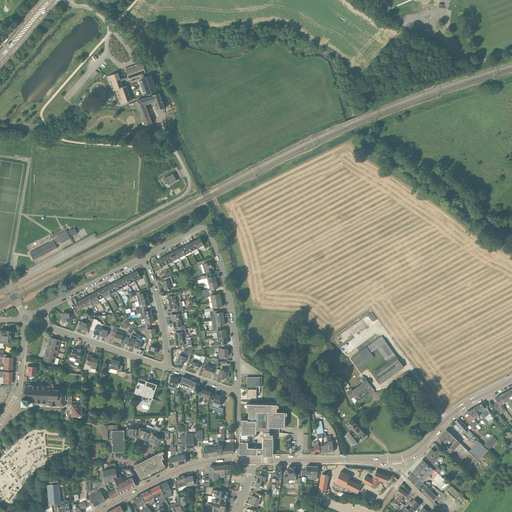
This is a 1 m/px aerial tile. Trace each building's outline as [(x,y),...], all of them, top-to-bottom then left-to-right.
[(128,77),(120,80),(121,82),(139,75),(143,74),(146,73),(142,63),(125,69),(128,77)] [(113,75),(108,77),(113,91),(116,90),(121,104),(131,101),(126,86),(123,87),(121,82),(120,80),(118,73),(113,75)] [(141,81),(137,83),(141,95),(145,93),(147,98),(156,95),(155,92),(156,92),(151,75),(144,78),(143,74),(139,75),(141,81)] [(159,93),(146,98),(137,101),(145,126),(152,123),(145,105),(149,104),(153,102),(157,110),(163,108),(165,108),(159,93)] [(173,173),(163,179),(167,186),(177,181),(173,173)] [(71,236),(78,233),(75,227),(68,230),(71,236)] [(61,243),(71,238),(66,230),(57,235),(58,236),(55,238),(57,241),(54,242),(53,240),(30,253),(34,260),(57,248),(56,245),(61,243)] [(203,245),(200,238),(194,241),(199,250),(204,247),(204,245),(203,245)] [(192,253),(199,250),(194,241),(188,245),(192,253)] [(186,256),(192,253),(188,245),(182,247),(186,256)] [(180,259),(186,256),(182,247),(176,251),(180,259)] [(174,262),(180,259),(176,251),(170,254),(174,262)] [(168,266),(174,262),(170,254),(164,257),(168,266)] [(162,269),(168,266),(164,257),(157,260),(160,268),(161,267),(162,269)] [(209,263),(208,260),(197,263),(198,266),(202,264),(205,273),(206,273),(213,271),(211,262),(209,263)] [(135,283),(141,280),(141,278),(137,271),(131,274),(135,283)] [(129,286),(135,283),(131,274),(124,278),(129,286)] [(211,277),(210,274),(205,276),(206,279),(207,278),(209,285),(217,283),(215,276),(211,277)] [(169,290),(169,289),(171,289),(174,288),(171,280),(172,279),(171,276),(164,278),(165,281),(163,282),(166,290),(168,290),(169,290)] [(123,289),(129,286),(124,278),(119,280),(123,289)] [(117,292),(123,289),(119,280),(113,283),(117,292)] [(111,295),(117,292),(113,283),(107,287),(111,295)] [(201,296),(215,293),(214,289),(218,288),(217,283),(209,285),(210,289),(201,291),(202,295),(201,295),(201,296)] [(105,298),(111,295),(107,287),(101,290),(105,298)] [(101,300),(105,299),(105,298),(101,290),(95,293),(99,301),(101,300)] [(142,294),(142,291),(137,292),(137,295),(139,295),(140,300),(148,298),(147,293),(142,294)] [(169,303),(177,301),(180,300),(179,295),(182,294),(181,291),(169,294),(170,297),(168,297),(169,303)] [(88,296),(93,305),(99,301),(95,293),(88,296)] [(215,295),(215,293),(201,296),(202,298),(210,296),(211,302),(221,300),(220,297),(220,298),(219,294),(215,295)] [(93,305),(88,296),(83,299),(87,308),(93,305)] [(136,310),(146,308),(146,306),(150,305),(148,298),(140,300),(140,301),(138,301),(139,306),(136,307),(136,310)] [(75,307),(76,309),(78,313),(87,308),(83,299),(76,303),(78,305),(75,307)] [(183,310),(181,300),(180,301),(180,300),(177,301),(169,303),(171,309),(175,308),(176,312),(183,310)] [(147,311),(146,308),(136,310),(137,314),(141,313),(142,319),(145,318),(153,317),(152,310),(147,311)] [(71,321),(70,312),(71,312),(71,310),(64,311),(64,313),(62,313),(63,321),(71,321)] [(183,310),(176,312),(176,314),(172,315),(173,322),(181,320),(185,319),(183,310)] [(219,313),(218,310),(210,312),(211,321),(224,319),(223,313),(219,313)] [(145,327),(150,326),(150,324),(154,323),(153,317),(145,318),(146,324),(145,324),(145,327)] [(81,321),(78,328),(86,331),(87,327),(90,329),(92,325),(94,319),(91,318),(89,323),(84,321),(84,322),(81,321)] [(99,336),(102,328),(103,326),(100,325),(99,323),(97,322),(98,320),(94,319),(92,325),(96,326),(94,331),(93,333),(99,336)] [(209,327),(209,330),(216,329),(221,329),(220,326),(225,325),(224,319),(211,321),(212,326),(209,327)] [(182,326),(181,320),(173,322),(174,328),(178,327),(179,330),(184,329),(183,326),(182,326)] [(110,326),(104,324),(103,326),(102,328),(99,336),(106,338),(108,333),(109,330),(112,332),(114,326),(111,325),(110,326)] [(121,343),(123,335),(124,333),(117,330),(118,327),(114,326),(112,332),(116,333),(114,340),(121,343)] [(151,329),(150,326),(145,327),(145,328),(143,328),(147,331),(144,334),(147,337),(146,338),(147,338),(148,338),(153,338),(153,336),(156,335),(155,328),(151,329)] [(186,332),(185,329),(184,329),(179,330),(179,333),(175,333),(176,340),(187,338),(186,332)] [(10,336),(10,331),(0,330),(0,343),(7,344),(7,341),(10,341),(10,340),(12,340),(13,338),(10,338),(11,336),(10,336)] [(214,339),(226,337),(225,330),(217,331),(217,333),(218,338),(214,339)] [(133,347),(137,337),(132,335),(130,338),(128,345),(127,345),(133,347)] [(404,368),(382,336),(359,352),(360,354),(351,360),(358,369),(366,363),(367,363),(374,358),(371,353),(377,349),(387,362),(373,372),(378,378),(376,380),(379,385),(404,368)] [(137,337),(133,347),(139,350),(143,341),(137,338),(137,337)] [(211,348),(218,348),(218,347),(220,347),(220,345),(227,344),(226,337),(214,339),(215,345),(211,345),(211,348)] [(61,341),(51,338),(50,339),(49,339),(48,343),(59,346),(61,341)] [(188,347),(187,338),(176,340),(176,346),(181,345),(181,348),(188,347)] [(58,352),(59,346),(48,343),(46,347),(48,348),(47,349),(58,352)] [(155,355),(157,348),(150,346),(148,353),(155,355)] [(46,351),(44,355),(56,358),(58,352),(47,349),(47,351),(46,351)] [(78,350),(74,349),(72,353),(72,352),(70,357),(76,359),(76,361),(80,362),(81,359),(80,358),(83,351),(81,350),(78,349),(78,350)] [(219,357),(221,357),(228,357),(228,349),(219,350),(219,353),(218,353),(219,357)] [(189,359),(192,353),(188,352),(187,355),(183,354),(182,357),(179,355),(177,362),(183,365),(186,358),(189,359)] [(96,370),(99,360),(92,358),(92,355),(88,354),(87,360),(88,361),(87,365),(91,366),(91,369),(96,370)] [(54,364),(56,358),(44,355),(43,359),(44,359),(44,361),(54,364)] [(203,363),(205,357),(201,356),(200,360),(194,358),(192,361),(190,367),(197,370),(200,363),(199,363),(200,362),(203,363)] [(119,365),(120,362),(111,360),(110,364),(109,364),(110,364),(109,368),(117,370),(117,372),(121,373),(123,366),(119,365)] [(36,376),(37,367),(27,366),(26,375),(29,375),(29,376),(31,377),(31,376),(36,376)] [(213,369),(205,366),(203,372),(211,375),(212,373),(215,374),(217,367),(214,366),(213,369)] [(227,372),(220,370),(218,377),(224,379),(225,378),(229,378),(229,371),(228,371),(228,372),(227,372)] [(403,381),(409,377),(406,372),(400,376),(403,381)] [(364,378),(363,376),(362,377),(363,378),(360,380),(361,382),(360,383),(361,384),(353,390),(357,395),(367,388),(370,385),(365,377),(364,378)] [(179,379),(172,377),(171,377),(170,377),(170,380),(168,387),(171,388),(171,390),(171,392),(174,393),(173,394),(177,395),(179,389),(176,388),(179,379)] [(188,390),(191,380),(182,377),(179,386),(188,390)] [(247,378),(247,389),(251,389),(251,388),(254,388),(256,388),(256,386),(257,386),(262,386),(262,377),(256,377),(247,377),(247,378)] [(150,382),(145,381),(139,379),(136,388),(138,389),(137,393),(153,399),(157,386),(154,385),(154,383),(150,382)] [(194,391),(197,382),(191,380),(188,390),(186,394),(190,394),(191,390),(194,391)] [(65,402),(65,396),(62,395),(62,394),(59,392),(59,390),(58,390),(58,385),(23,383),(23,393),(21,395),(21,399),(22,401),(21,405),(26,405),(27,407),(31,407),(33,405),(36,405),(36,404),(45,405),(45,406),(64,407),(64,402),(65,402)] [(255,398),(257,398),(257,397),(256,397),(257,386),(256,386),(256,388),(254,388),(251,388),(251,389),(247,389),(247,398),(248,398),(255,398)] [(365,398),(371,394),(367,388),(357,395),(353,390),(352,390),(351,389),(350,390),(349,389),(346,391),(347,392),(351,399),(354,397),(359,404),(366,399),(365,398)] [(211,392),(203,389),(202,392),(200,395),(205,397),(203,402),(207,403),(211,392)] [(511,402),(505,393),(497,397),(502,405),(505,403),(506,405),(507,405),(511,410),(511,402)] [(220,407),(221,403),(219,403),(222,396),(216,394),(212,405),(220,407)] [(72,401),(72,397),(68,397),(68,405),(72,405),(72,408),(71,408),(71,413),(72,414),(72,417),(78,417),(79,418),(81,418),(82,417),(82,404),(82,401),(72,401)] [(499,413),(502,411),(505,409),(502,405),(497,397),(495,399),(497,402),(493,406),(499,413)] [(482,414),(485,418),(490,413),(487,407),(488,407),(485,402),(482,404),(476,407),(481,415),(482,414)] [(270,433),(266,432),(263,432),(262,438),(263,438),(262,449),(256,449),(257,449),(257,450),(256,450),(256,454),(257,454),(257,455),(253,454),(253,449),(253,448),(248,448),(248,435),(256,435),(256,431),(257,407),(259,407),(259,412),(268,413),(268,428),(270,428),(285,428),(285,413),(277,412),(277,405),(247,404),(247,412),(249,412),(248,421),(240,421),(239,454),(272,456),(273,435),(269,435),(270,433)] [(474,419),(479,416),(481,415),(476,407),(468,411),(474,419)] [(473,428),(475,426),(474,424),(477,423),(474,419),(468,411),(463,415),(473,428)] [(485,418),(489,422),(493,418),(490,413),(485,418)] [(336,424),(341,421),(336,415),(332,418),(336,424)] [(353,420),(351,419),(351,420),(346,424),(351,431),(344,437),(351,446),(358,440),(359,442),(367,436),(361,430),(354,420),(353,420)] [(472,435),(459,419),(454,422),(461,430),(464,434),(464,433),(469,438),(472,435)] [(118,431),(118,425),(103,425),(104,436),(103,436),(103,440),(108,440),(108,449),(112,448),(112,450),(113,450),(113,452),(125,452),(124,430),(118,431)] [(322,426),(315,427),(317,435),(323,434),(322,426)] [(143,439),(146,429),(140,428),(138,438),(140,438),(143,439)] [(148,441),(152,432),(146,429),(143,439),(145,440),(148,441)] [(469,452),(456,440),(451,435),(446,430),(439,438),(462,459),(458,464),(467,473),(479,461),(469,451),(469,452)] [(203,441),(203,431),(198,431),(198,433),(194,433),(194,441),(203,441)] [(152,444),(158,435),(152,432),(148,441),(150,442),(152,444)] [(157,447),(163,439),(158,435),(152,444),(155,445),(157,447)] [(488,450),(497,441),(493,436),(483,445),(488,450)] [(179,444),(179,438),(177,438),(178,444),(178,455),(179,465),(186,463),(184,454),(182,455),(181,444),(179,444)] [(234,453),(234,439),(227,440),(224,440),(225,443),(223,443),(223,454),(234,453)] [(315,454),(320,454),(317,441),(316,441),(313,442),(314,446),(310,447),(310,448),(314,448),(315,454)] [(320,454),(329,453),(327,443),(324,443),(324,445),(322,446),(321,442),(318,442),(319,446),(320,454)] [(478,442),(469,451),(479,461),(488,451),(478,442)] [(432,449),(426,456),(432,462),(429,466),(430,466),(430,467),(438,474),(441,477),(442,475),(444,475),(445,474),(445,472),(444,471),(443,471),(442,470),(438,467),(439,466),(439,462),(440,461),(440,462),(442,462),(443,461),(443,459),(442,458),(441,458),(440,457),(432,449)] [(141,478),(165,466),(161,460),(164,458),(162,455),(164,453),(163,451),(158,454),(159,455),(135,468),(141,478)] [(429,467),(430,467),(430,466),(429,466),(423,460),(419,464),(426,471),(429,467)] [(418,465),(411,473),(419,479),(426,471),(419,464),(418,465)] [(219,479),(219,478),(220,478),(220,474),(216,472),(216,466),(214,466),(210,466),(209,479),(219,479)] [(220,478),(225,478),(225,466),(216,466),(216,472),(220,474),(220,478)] [(282,466),(278,466),(276,466),(276,474),(274,474),(274,479),(276,479),(276,478),(282,478),(282,466)] [(292,467),(291,466),(289,466),(288,467),(288,477),(285,477),(285,483),(288,483),(288,480),(296,480),(296,478),(296,472),(295,472),(295,467),(292,467)] [(301,471),(301,477),(311,477),(311,467),(306,466),(306,471),(301,471)] [(426,471),(419,479),(423,483),(427,487),(436,497),(441,492),(442,494),(447,490),(450,487),(451,486),(449,485),(441,477),(438,474),(430,467),(429,467),(426,471)] [(103,471),(104,484),(105,485),(108,484),(107,481),(112,480),(116,488),(113,490),(116,496),(119,494),(130,488),(126,480),(123,482),(118,470),(116,471),(116,468),(103,471)] [(341,486),(357,494),(361,485),(349,479),(351,476),(340,471),(335,483),(341,486)] [(130,488),(136,485),(133,477),(135,476),(133,473),(128,476),(129,479),(126,480),(130,488)] [(365,476),(362,482),(375,489),(379,482),(386,484),(389,478),(376,473),(372,480),(365,476)] [(411,473),(407,478),(411,481),(414,484),(413,485),(417,489),(423,483),(419,479),(411,473)] [(187,488),(187,484),(186,478),(185,475),(177,478),(178,482),(175,483),(177,495),(178,495),(178,491),(178,490),(178,488),(186,486),(187,491),(188,491),(187,488)] [(326,493),(329,476),(321,475),(318,492),(326,493)] [(193,480),(193,476),(186,478),(187,484),(187,488),(188,491),(189,492),(192,492),(192,490),(191,486),(194,485),(194,487),(197,486),(197,480),(193,480)] [(263,486),(266,477),(258,476),(256,484),(254,491),(261,492),(262,489),(263,489),(263,486)] [(100,482),(100,481),(96,483),(98,487),(95,489),(95,492),(100,503),(106,501),(100,489),(103,486),(102,486),(102,482),(100,482)] [(167,482),(160,486),(166,499),(172,496),(172,492),(167,482)] [(53,505),(57,504),(61,504),(60,501),(59,484),(47,485),(48,505),(53,505)] [(91,485),(88,486),(87,486),(87,493),(89,492),(90,494),(89,495),(90,496),(95,506),(100,503),(95,492),(95,489),(91,491),(91,485)] [(166,501),(159,486),(159,485),(153,488),(161,504),(166,501)] [(427,487),(421,493),(430,502),(431,502),(436,497),(427,487)] [(450,487),(447,490),(461,504),(464,500),(450,487)] [(161,504),(153,488),(150,490),(149,490),(149,491),(152,498),(153,497),(157,504),(159,509),(163,507),(161,504)] [(394,503),(400,507),(402,503),(403,501),(408,495),(399,489),(395,495),(398,497),(394,503)] [(227,498),(228,492),(213,490),(212,494),(216,494),(216,497),(226,498),(227,498)] [(152,498),(149,491),(144,493),(148,500),(150,503),(152,506),(157,504),(153,497),(152,498)] [(436,497),(431,502),(432,503),(436,508),(438,506),(434,502),(442,494),(441,492),(436,497)] [(262,500),(264,495),(256,493),(255,496),(253,496),(249,504),(257,507),(260,500),(262,500)] [(375,500),(363,493),(360,499),(372,505),(375,500)] [(149,510),(146,505),(143,501),(140,496),(134,499),(139,508),(143,506),(144,509),(140,510),(140,511),(151,511),(149,510)] [(413,511),(420,505),(414,500),(411,503),(414,505),(409,511),(406,509),(403,511),(413,511)] [(65,509),(64,501),(60,501),(61,504),(57,504),(58,507),(59,511),(66,511),(66,508),(65,509)] [(305,503),(305,501),(303,501),(301,501),(301,503),(304,504),(303,508),(297,507),(297,511),(298,511),(300,511),(308,511),(309,511),(307,511),(307,509),(304,509),(305,503)] [(79,507),(76,508),(77,511),(81,511),(81,510),(87,508),(90,506),(88,503),(86,505),(84,502),(78,505),(79,507)] [(172,504),(169,506),(170,508),(172,511),(175,510),(175,508),(181,506),(179,502),(172,504)]
